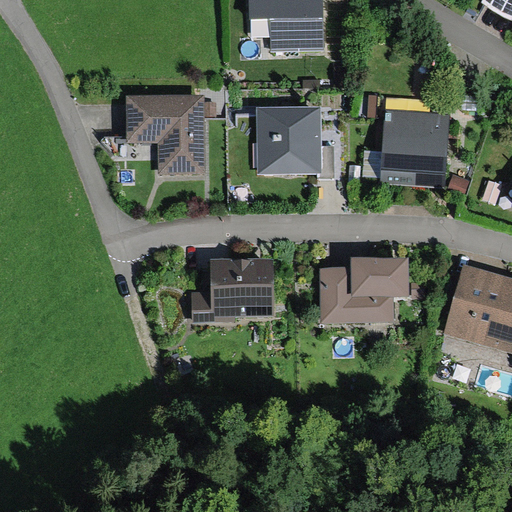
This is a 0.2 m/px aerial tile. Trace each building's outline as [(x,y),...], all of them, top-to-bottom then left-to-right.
[(324,50),(322,0),(249,0),(250,19),(270,19),(271,52),(324,50)] [(511,0),(485,0),(481,8),(511,25),(511,22),(511,0)] [(205,95),(127,95),(127,143),(158,143),(159,174),(205,174),(205,95)] [(321,108),(257,108),(257,173),(317,173),(317,180),(335,180),(335,145),(321,145),(321,108)] [(382,184),(444,188),(449,115),(387,110),(384,151),(366,150),(364,175),(382,176),(382,184)] [(470,181),(454,175),(447,193),(463,199),(470,181)] [(409,298),(410,257),(351,257),(351,267),(319,267),(319,324),(394,324),(394,298),(409,298)] [(238,324),(238,316),(272,316),(271,260),(213,260),(213,291),(191,291),(191,324),(238,324)] [(511,352),(511,277),(465,264),(445,333),(511,352)]
